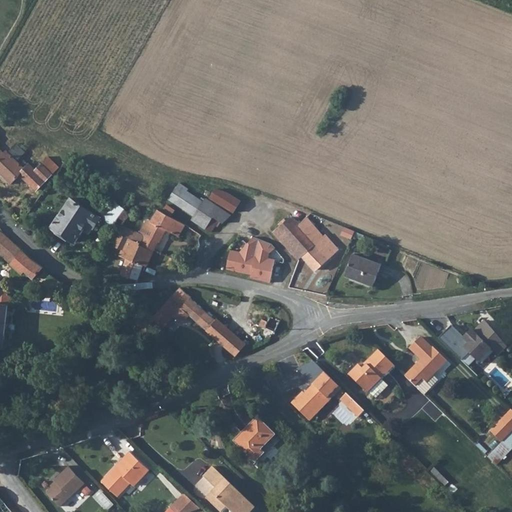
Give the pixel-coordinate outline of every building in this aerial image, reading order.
[(0,150),(0,172),(10,183),(19,174),(36,190),(51,173),(40,163),(34,170),(27,164),(24,167),(17,161),(25,152),(16,143),(7,151),(5,150),(4,150),(2,153),(0,150)] [(47,156),(40,163),(51,173),(57,165),(47,156)] [(191,219),(211,231),(219,220),(223,223),(231,215),(206,198),(204,201),(187,190),(188,188),(179,182),(169,198),(194,214),(191,219)] [(216,188),(211,197),(234,212),(238,206),(241,201),(233,196),(227,192),(216,188)] [(76,240),(85,229),(89,223),(95,227),(102,217),(73,196),(65,206),(53,224),(76,240)] [(132,213),(117,203),(106,220),(117,228),(124,225),(132,213)] [(167,205),(163,211),(173,217),(176,210),(167,205)] [(122,232),(121,233),(141,242),(140,244),(154,249),(157,240),(159,241),(165,228),(179,235),(181,231),(185,224),(173,217),(163,211),(159,209),(153,222),(148,219),(145,224),(141,233),(131,228),(122,232)] [(307,217),(300,223),(298,225),(315,246),(304,256),(317,271),(332,256),(326,248),(333,242),(330,239),(328,240),(307,217)] [(289,218),(274,231),(299,260),(304,256),(315,246),(298,225),(300,223),(293,218),(289,218)] [(89,223),(85,229),(91,233),(95,227),(89,223)] [(185,224),(181,231),(185,233),(189,226),(185,224)] [(0,229),(0,252),(23,274),(26,272),(33,279),(35,279),(36,278),(44,268),(45,267),(33,260),(31,257),(0,229)] [(141,242),(121,233),(116,246),(124,249),(121,256),(128,259),(121,274),(138,280),(140,278),(144,265),(148,265),(154,249),(140,244),(141,242)] [(241,252),(231,250),(228,270),(252,275),(251,279),(272,283),(277,260),(270,258),(271,253),(275,247),(273,244),(254,237),(241,252)] [(333,242),(326,248),(332,256),(339,250),(333,242)] [(357,254),(348,275),(377,285),(385,264),(357,254)] [(46,281),(45,286),(45,290),(60,292),(60,287),(60,282),(46,281)] [(0,287),(0,345),(7,346),(12,293),(10,292),(0,287)] [(180,287),(155,316),(154,317),(158,320),(157,321),(165,328),(176,316),(183,322),(190,315),(209,330),(217,320),(191,299),(192,297),(180,287)] [(155,316),(144,307),(134,317),(149,330),(157,321),(158,320),(154,317),(155,316)] [(281,321),(270,316),(268,320),(263,318),(260,326),(267,330),(266,332),(267,336),(269,336),(271,336),(273,335),(274,335),(275,332),(276,333),(281,321)] [(217,320),(209,330),(238,355),(248,343),(218,319),(217,320)] [(452,325),(439,339),(469,367),(476,360),(479,363),(492,350),(498,356),(507,346),(485,320),(467,339),(452,325)] [(421,340),(410,351),(421,362),(406,378),(416,388),(423,380),(427,384),(448,363),(434,349),(433,351),(421,340)] [(398,369),(380,353),(369,364),(372,366),(367,371),(361,366),(352,376),(372,396),(398,369)] [(305,393),(294,404),(312,422),(344,389),(329,373),(307,394),(305,393)] [(372,410),(351,392),(343,401),(364,418),(372,410)] [(502,441),(511,431),(511,410),(492,431),(502,441)] [(261,419),(257,421),(274,438),(277,435),(261,419)] [(257,421),(238,441),(258,462),(266,454),(262,449),(274,438),(257,421)] [(120,465),(105,479),(121,494),(134,482),(137,484),(153,469),(133,449),(127,456),(129,458),(121,467),(120,465)] [(61,482),(58,485),(69,499),(88,482),(71,465),(57,477),(61,482)] [(215,468),(205,477),(219,491),(209,500),(221,511),(227,511),(230,510),(232,511),(254,511),(257,509),(215,468)] [(69,499),(58,485),(50,492),(62,505),(69,499)] [(109,509),(116,502),(103,489),(96,496),(109,509)] [(178,506),(180,511),(193,511),(204,509),(195,500),(178,506)]
